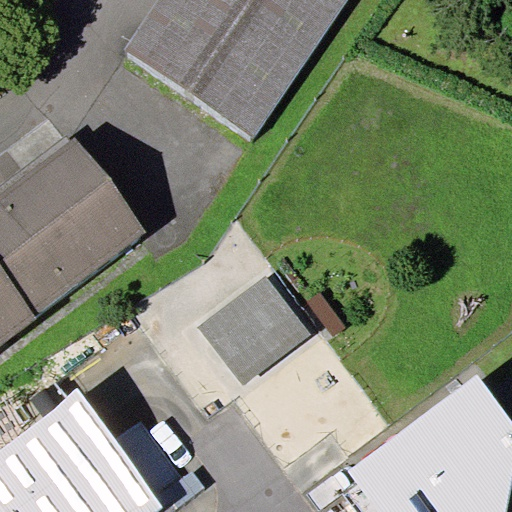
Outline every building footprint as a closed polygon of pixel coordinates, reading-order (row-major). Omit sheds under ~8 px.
[(159,0),(125,50),(253,137),(345,0),(159,0)] [(0,346),(39,318),(35,313),(146,230),(76,137),(0,193),(0,346)] [(198,324),(244,385),(312,334),(267,273),(198,324)] [(511,418),(477,372),(348,471),(359,485),(378,511),(505,511),(511,477),(511,418)] [(0,447),(0,511),(159,511),(167,507),(80,389),(0,447)] [(378,511),(359,485),(347,494),(359,511),(378,511)]
